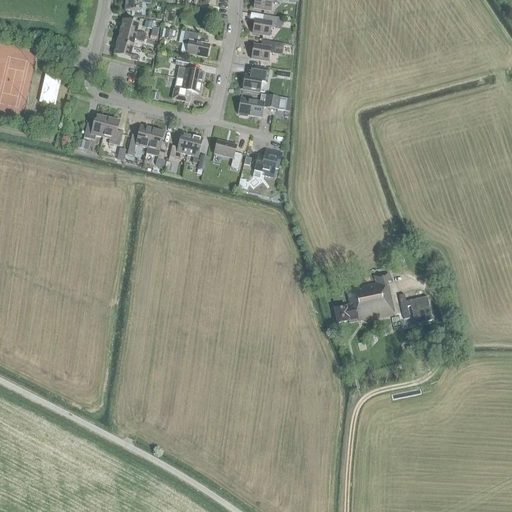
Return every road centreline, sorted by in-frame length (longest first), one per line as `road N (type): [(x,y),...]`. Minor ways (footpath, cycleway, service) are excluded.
road 1 (residential): [(88,70),(99,95),(190,121),(209,118)]
road 2 (residential): [(209,118),(234,0)]
